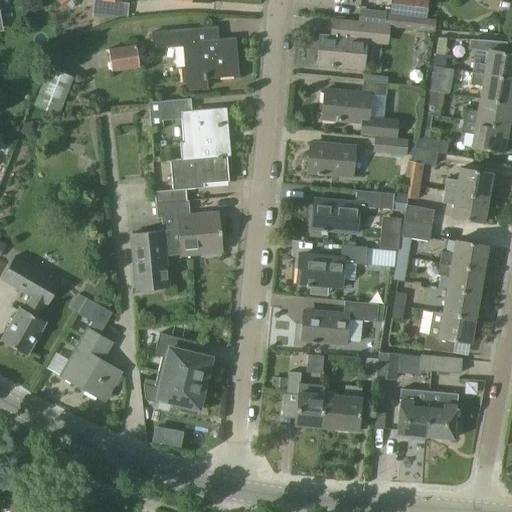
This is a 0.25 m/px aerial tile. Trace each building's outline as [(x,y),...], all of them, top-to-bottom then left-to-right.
[(390,0),(389,15),(426,18),(427,0),(390,0)] [(436,20),(426,18),(389,15),(383,14),(384,11),(359,9),(358,9),(357,23),(384,26),(389,26),(434,31),(434,29),(436,20)] [(357,23),(351,22),(350,30),(341,29),(341,38),(329,37),(318,35),(315,65),(362,70),(365,41),(382,43),(384,26),(357,23)] [(151,33),(152,48),(182,46),(186,90),(205,88),(204,78),(236,75),(233,39),(194,42),(193,30),(151,33)] [(433,67),(444,69),(446,55),(444,55),(446,38),(438,38),(433,67)] [(473,61),(471,74),(511,81),(511,55),(504,54),(506,42),(470,39),(468,48),(488,51),(486,64),(473,61)] [(136,46),(108,50),(111,72),(139,68),(136,46)] [(59,111),(72,75),(48,66),(35,103),(59,111)] [(444,69),(433,67),(429,91),(439,93),(444,93),(448,94),(451,76),(443,74),(444,69)] [(510,105),(511,95),(511,81),(471,74),(470,84),(482,86),(479,100),(510,105)] [(359,135),(374,136),(395,138),(396,122),(382,120),(385,84),(362,82),(360,94),(323,91),(320,120),(360,124),(359,135)] [(421,115),(431,116),(440,118),(444,93),(439,93),(429,91),(425,90),(421,115)] [(179,143),(180,159),(181,160),(226,156),(226,157),(230,157),(225,108),(191,111),(189,99),(149,102),(150,129),(162,128),(162,121),(181,120),(182,143),(179,143)] [(464,110),(462,122),(506,129),(510,105),(479,100),(477,112),(464,110)] [(431,116),(421,115),(416,136),(428,138),(431,116)] [(506,129),(462,122),(460,133),(473,135),(471,149),(502,154),(506,129)] [(372,152),(406,155),(413,156),(413,155),(414,151),(416,140),(407,139),(395,138),(374,136),(372,152)] [(416,140),(414,151),(436,154),(439,140),(428,138),(416,136),(416,140)] [(354,147),(312,144),(311,159),(307,158),(305,174),(352,178),(354,147)] [(434,165),(436,154),(414,151),(413,162),(423,163),(434,165)] [(228,181),(226,157),(226,156),(181,160),(180,159),(169,160),(172,191),(154,193),(155,206),(188,203),(188,200),(185,200),(185,190),(196,189),(195,185),(228,181)] [(423,163),(413,162),(412,161),(408,186),(419,187),(423,163)] [(446,178),(443,192),(487,199),(491,174),(460,169),(458,180),(446,178)] [(419,187),(408,186),(406,198),(417,200),(419,187)] [(354,235),(357,206),(392,209),(393,194),(356,190),(355,204),(316,200),(315,214),(310,214),(309,230),(354,235)] [(483,223),(487,199),(443,192),(442,203),(454,205),(451,218),(483,223)] [(190,216),(188,203),(155,206),(156,219),(161,219),(162,231),(164,257),(180,255),(180,256),(221,252),(217,213),(190,216)] [(406,205),(403,221),(431,226),(433,210),(406,205)] [(428,241),(431,226),(403,221),(400,236),(428,241)] [(164,257),(162,231),(130,234),(135,289),(167,286),(164,257)] [(439,264),(482,271),(486,247),(455,241),(453,253),(441,251),(439,264)] [(399,243),(396,256),(407,258),(409,245),(399,243)] [(340,289),(342,263),(365,265),(366,247),(341,245),(340,259),(302,255),(300,269),(296,269),(294,285),(340,289)] [(407,258),(396,256),(394,269),(405,271),(407,258)] [(47,306),(60,283),(13,257),(0,280),(31,297),(23,311),(19,308),(0,341),(26,357),(45,323),(36,318),(43,304),(47,306)] [(449,277),(446,291),(478,296),(482,271),(439,264),(437,275),(449,277)] [(474,319),(478,296),(446,291),(442,314),(474,319)] [(395,292),(393,305),(404,307),(406,294),(395,292)] [(100,337),(113,317),(79,296),(70,310),(79,316),(77,319),(86,326),(91,319),(93,320),(87,330),(61,376),(104,400),(120,372),(101,361),(111,343),(100,337)] [(341,314),(302,310),(299,341),(344,345),(347,320),(375,322),(376,305),(343,302),(341,314)] [(402,320),(404,307),(393,305),(391,318),(402,320)] [(474,319),(442,314),(431,312),(427,335),(425,334),(423,349),(452,353),(453,342),(469,345),(474,319)] [(159,333),(154,355),(157,356),(161,357),(157,372),(203,383),(210,358),(193,354),(182,351),(185,339),(162,334),(159,333)] [(397,377),(399,353),(380,351),(378,375),(397,377)] [(307,354),(306,369),(320,370),(321,355),(307,354)] [(419,370),(431,371),(433,356),(420,354),(419,370)] [(433,356),(431,371),(461,374),(462,359),(433,356)] [(377,382),(379,359),(365,357),(363,381),(377,382)] [(154,387),(143,384),(145,400),(157,403),(158,399),(171,402),(181,404),(180,408),(194,412),(195,408),(197,408),(203,383),(157,372),(154,387)] [(298,396),(296,420),(295,425),(319,428),(322,396),(323,388),(299,385),(300,374),(288,373),(286,395),(298,396)] [(344,398),(322,396),(319,428),(345,430),(344,433),(357,434),(361,387),(345,385),(344,398)] [(396,434),(424,437),(429,392),(400,389),(396,434)] [(429,392),(424,437),(452,439),(457,395),(429,392)] [(175,433),(172,448),(181,450),(183,434),(175,433)] [(38,511),(40,509),(25,500),(27,495),(0,479),(0,503),(14,511),(38,511)]
